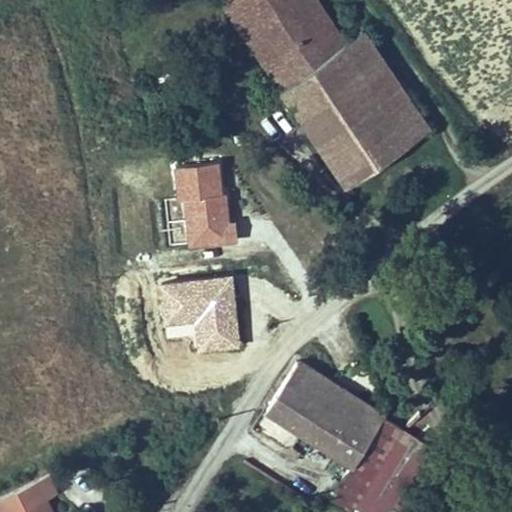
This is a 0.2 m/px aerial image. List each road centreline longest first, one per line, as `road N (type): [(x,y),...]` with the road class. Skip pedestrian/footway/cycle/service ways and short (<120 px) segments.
road 1 (residential): [(511,162),(383,238),(253,378),(169,511)]
road 2 (unknown): [(511,504),(445,413),(415,332),(412,221)]
